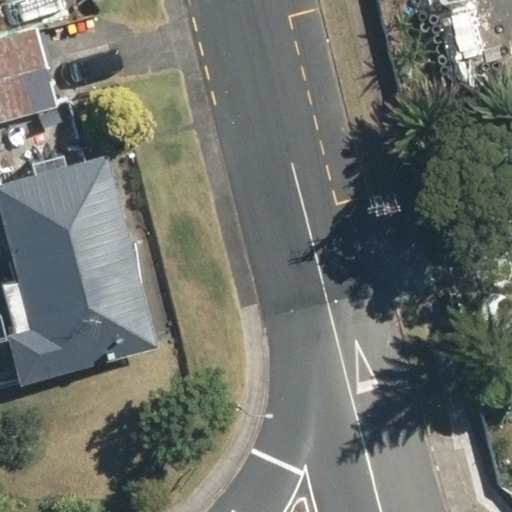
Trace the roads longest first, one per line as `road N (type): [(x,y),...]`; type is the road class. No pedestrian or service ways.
road 1 (residential): [(251,0),(334,320)]
road 2 (secondary): [(260,511),(334,320)]
road 3 (track): [(334,320),(511,220)]
road 4 (residential): [(334,320),(382,511)]
